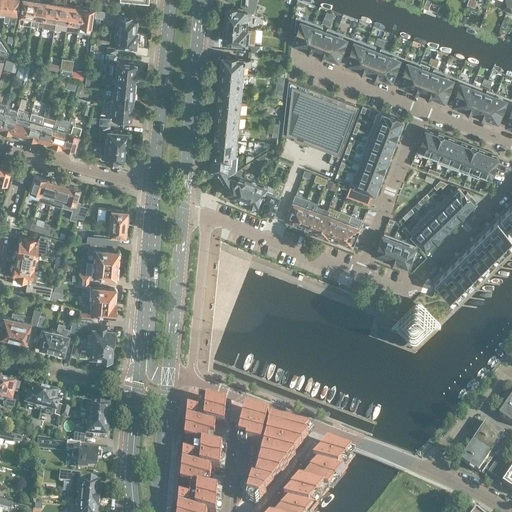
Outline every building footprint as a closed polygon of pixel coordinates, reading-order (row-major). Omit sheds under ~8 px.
[(4,12),(3,21),(8,21),(9,13),(16,14),(18,0),(6,0),(4,12)] [(21,0),(18,22),(30,24),(33,0),(21,0)] [(38,0),(33,0),(30,24),(42,26),(46,1),(44,1),(43,0),(40,0),(38,0)] [(42,26),(42,27),(53,29),(54,28),(55,21),(58,3),(52,2),(51,1),(48,0),(48,1),(46,1),(42,26)] [(227,9),(225,27),(248,28),(248,22),(246,22),(247,11),(253,12),(255,5),(256,0),(242,0),(242,4),(244,5),(244,8),(228,7),(228,9),(227,9)] [(503,0),(500,8),(506,10),(509,0),(503,0)] [(55,21),(54,28),(65,30),(69,5),(68,5),(67,3),(64,3),(62,4),(58,3),(55,21)] [(69,5),(65,30),(77,32),(78,24),(81,7),(76,6),(75,5),(71,4),(70,5),(69,5)] [(78,24),(77,32),(90,34),(91,26),(93,9),(92,9),(91,7),(88,7),(86,8),(81,7),(78,24)] [(94,16),(93,27),(99,28),(101,17),(117,20),(117,30),(136,31),(137,24),(135,24),(135,18),(130,17),(130,16),(118,15),(118,12),(102,10),(95,9),(94,16)] [(296,15),(294,30),(298,32),(296,35),(298,35),(295,42),(305,45),(314,22),(296,15)] [(314,22),(305,45),(307,46),(306,47),(309,48),(308,48),(312,50),(313,46),(316,47),(323,29),(322,28),(323,25),(314,22)] [(250,29),(248,28),(225,27),(224,41),(237,42),(239,44),(246,45),(246,43),(247,43),(248,36),(250,36),(250,29)] [(325,29),(318,47),(321,48),(319,52),(322,54),(323,53),(325,54),(325,53),(328,54),(336,31),(327,27),(326,30),(325,29)] [(110,29),(110,38),(116,39),(115,44),(121,44),(121,46),(128,46),(128,45),(137,46),(138,40),(136,40),(136,31),(117,30),(110,29)] [(336,31),(328,54),(337,58),(339,51),(340,52),(342,48),(346,50),(352,36),(336,31)] [(352,36),(346,50),(351,52),(350,55),(351,55),(348,62),(358,66),(367,42),(352,36)] [(367,42),(358,66),(360,66),(360,68),(362,68),(362,69),(365,70),(367,66),(369,67),(376,49),(375,49),(376,46),(367,42)] [(378,50),(371,68),(374,69),(372,73),(376,74),(378,75),(378,73),(381,74),(390,51),(380,47),(379,50),(378,50)] [(8,51),(0,48),(0,54),(7,57),(8,51)] [(13,49),(11,58),(19,60),(22,51),(13,49)] [(390,51),(381,74),(390,78),(393,71),(394,72),(395,69),(400,71),(405,57),(390,51)] [(105,52),(103,74),(134,77),(136,77),(137,68),(135,68),(135,63),(116,61),(115,60),(116,53),(105,52)] [(223,57),(221,71),(244,73),(245,65),(250,65),(251,59),(238,58),(238,57),(227,56),(227,57),(223,57)] [(405,57),(400,71),(404,72),(403,75),(404,76),(402,82),(411,86),(420,63),(405,57)] [(5,59),(3,68),(15,72),(16,71),(18,63),(5,59)] [(420,63),(411,86),(413,87),(413,88),(415,89),(418,90),(420,86),(423,87),(429,69),(420,66),(421,63),(420,63)] [(30,65),(30,68),(28,73),(36,75),(38,68),(30,65)] [(71,69),(60,67),(58,74),(70,77),(71,69)] [(431,70),(424,88),(427,89),(425,93),(429,94),(431,95),(432,94),(434,95),(443,71),(433,68),(432,71),(431,70)] [(46,81),(49,71),(42,69),(39,79),(46,81)] [(84,72),(72,70),(71,78),(82,80),(84,72)] [(244,73),(221,71),(220,84),(243,86),(244,73)] [(443,71),(434,95),(443,98),(446,92),(447,92),(448,89),(453,91),(458,77),(443,71)] [(103,74),(103,81),(111,82),(111,80),(115,80),(114,89),(133,91),(135,91),(135,83),(133,83),(134,77),(103,74)] [(68,78),(58,76),(56,83),(66,85),(68,80),(68,78)] [(455,92),(451,103),(460,107),(470,82),(458,77),(453,91),(455,92)] [(66,85),(65,87),(74,89),(76,82),(68,80),(66,85)] [(307,143),(340,156),(359,107),(288,80),(282,134),(294,138),(293,139),(296,140),(296,141),(306,145),(307,143)] [(472,82),(462,107),(475,112),(484,88),(482,88),(483,87),(472,82)] [(243,86),(220,84),(219,98),(242,100),(243,86)] [(484,88),(475,112),(487,117),(496,92),(487,88),(486,89),(484,88)] [(114,89),(113,103),(131,104),(132,98),(134,99),(135,91),(133,91),(114,89)] [(498,92),(488,117),(499,122),(503,110),(506,111),(511,97),(498,92)] [(16,115),(11,132),(18,133),(18,135),(21,136),(22,135),(24,135),(29,118),(30,113),(23,111),(26,99),(21,98),(18,110),(16,115)] [(242,100),(219,98),(218,111),(240,113),(242,100)] [(113,103),(111,117),(130,119),(131,113),(133,114),(133,105),(131,105),(131,104),(113,103)] [(5,107),(0,124),(0,128),(11,132),(16,115),(18,110),(10,108),(5,107)] [(29,118),(24,135),(36,139),(41,122),(43,115),(31,111),(30,113),(29,118)] [(240,113),(218,111),(216,124),(239,127),(240,113)] [(391,116),(378,111),(373,122),(398,131),(399,127),(401,128),(403,123),(401,122),(402,120),(394,117),(391,116)] [(41,122),(36,139),(43,141),(43,142),(46,143),(47,142),(49,142),(54,126),(56,118),(43,115),(41,122)] [(54,126),(49,142),(61,146),(66,129),(69,119),(56,116),(56,118),(54,126)] [(66,129),(61,146),(74,150),(75,144),(80,146),(82,138),(77,137),(79,133),(81,126),(73,123),(74,118),(70,117),(66,129)] [(398,131),(373,122),(370,132),(394,141),(395,137),(398,138),(400,133),(397,132),(398,131)] [(107,130),(106,145),(126,146),(126,139),(129,139),(129,132),(120,131),(120,130),(113,130),(113,131),(109,131),(110,125),(109,125),(109,124),(99,124),(98,130),(107,130)] [(239,127),(216,124),(215,138),(238,140),(239,131),(245,132),(245,127),(239,127)] [(437,134),(426,130),(424,137),(421,136),(419,140),(422,141),(417,152),(428,156),(437,134)] [(370,132),(366,142),(390,151),(390,150),(393,151),(395,146),(392,145),(394,141),(370,132)] [(438,134),(437,134),(428,156),(438,160),(437,162),(438,162),(447,138),(443,136),(444,134),(439,132),(438,134)] [(448,138),(447,138),(438,162),(448,166),(457,141),(453,140),(454,138),(449,136),(448,138)] [(80,146),(78,151),(85,153),(88,140),(82,138),(80,146)] [(238,140),(215,138),(214,152),(237,154),(238,140)] [(461,143),(457,141),(448,166),(458,170),(467,145),(466,145),(467,143),(462,141),(461,143)] [(366,142),(362,152),(386,161),(388,157),(390,158),(392,153),(390,152),(390,151),(366,142)] [(126,146),(106,145),(105,153),(101,153),(100,159),(117,160),(117,159),(123,160),(123,154),(125,154),(126,146)] [(471,147),(467,145),(458,170),(468,173),(477,149),(476,149),(477,147),(472,145),(471,147)] [(478,150),(477,149),(468,173),(478,177),(487,153),(483,152),(484,149),(479,147),(478,150)] [(214,152),(213,157),(212,172),(221,173),(223,177),(228,174),(228,173),(235,168),(237,154),(214,152)] [(363,153),(359,163),(382,171),(383,170),(385,171),(387,166),(385,165),(386,161),(362,152),(362,153),(363,153)] [(491,154),(487,153),(478,177),(479,178),(479,176),(489,180),(498,157),(496,157),(497,154),(492,152),(491,154)] [(228,174),(223,177),(226,181),(222,190),(230,193),(230,195),(230,197),(236,199),(237,196),(244,178),(240,176),(243,169),(247,171),(249,165),(251,161),(243,166),(229,175),(228,174)] [(0,164),(0,181),(6,183),(11,167),(5,166),(4,164),(2,163),(0,164)] [(382,171),(359,163),(356,172),(354,171),(354,172),(378,181),(380,178),(382,178),(384,173),(382,172),(382,171)] [(312,172),(305,169),(303,175),(309,178),(312,172)] [(354,172),(350,183),(374,192),(375,190),(377,191),(379,186),(377,185),(378,181),(354,172)] [(30,190),(28,195),(39,198),(41,193),(46,177),(34,174),(29,189),(30,190)] [(236,199),(247,203),(248,200),(256,180),(245,176),(244,178),(237,196),(236,199)] [(327,179),(318,176),(316,182),(324,185),(327,179)] [(38,199),(38,200),(50,204),(52,196),(57,181),(56,180),(55,179),(52,178),(51,179),(46,177),(41,193),(39,198),(38,199)] [(52,196),(50,204),(61,207),(62,207),(64,200),(68,184),(63,182),(62,180),(60,180),(58,181),(57,181),(52,196)] [(248,200),(247,203),(254,206),(256,205),(256,203),(260,205),(268,185),(256,180),(248,200)] [(260,205),(259,209),(261,212),(263,213),(267,212),(273,214),(280,195),(285,183),(285,182),(280,180),(277,188),(275,187),(274,187),(268,185),(260,205)] [(338,184),(328,180),(326,187),(335,191),(338,184)] [(64,200),(62,207),(72,210),(69,218),(75,220),(76,218),(80,206),(81,202),(76,201),(80,187),(68,184),(64,200)] [(350,185),(346,195),(357,199),(361,189),(350,185)] [(450,194),(466,210),(474,202),(469,197),(471,195),(467,192),(465,194),(458,186),(450,194)] [(361,189),(357,199),(368,203),(372,193),(361,189)] [(449,192),(441,200),(458,218),(461,215),(462,217),(466,213),(465,211),(466,210),(450,194),(449,192)] [(293,200),(286,218),(297,223),(307,198),(295,194),(293,200)] [(307,198),(297,223),(308,227),(315,209),(317,204),(317,203),(307,199),(307,198)] [(386,315),(381,329),(397,335),(409,347),(424,341),(438,326),(437,325),(511,252),(511,200),(497,215),(412,298),(419,305),(417,305),(416,303),(401,318),(400,320),(386,315)] [(434,208),(433,208),(450,225),(451,225),(452,227),(457,223),(455,221),(458,218),(441,200),(434,208)] [(308,227),(308,228),(319,233),(326,213),(328,209),(317,204),(315,209),(308,227)] [(80,206),(76,218),(83,218),(87,207),(80,206)] [(326,213),(319,233),(330,237),(330,235),(340,210),(329,206),(328,209),(326,213)] [(433,206),(424,214),(442,233),(445,230),(447,232),(451,228),(449,226),(450,225),(433,208),(434,208),(433,206)] [(105,208),(105,221),(126,223),(127,217),(128,215),(128,214),(127,212),(127,210),(105,208)] [(340,210),(330,235),(341,239),(351,214),(340,210)] [(351,214),(341,239),(353,244),(362,218),(351,214)] [(424,214),(416,223),(417,224),(417,223),(434,241),(435,240),(437,242),(441,238),(439,236),(442,233),(424,214)] [(32,219),(24,217),(22,226),(30,228),(32,219)] [(105,221),(104,234),(108,234),(108,235),(125,236),(125,234),(126,233),(126,231),(126,229),(126,223),(105,221)] [(50,224),(44,222),(42,232),(53,235),(55,227),(49,226),(50,224)] [(43,225),(36,223),(34,229),(41,232),(43,225)] [(417,224),(409,231),(426,249),(428,247),(429,249),(433,245),(432,243),(434,241),(417,223),(417,224)] [(384,232),(376,253),(378,254),(377,256),(382,258),(383,256),(387,257),(395,236),(384,232)] [(81,235),(81,241),(90,242),(89,248),(94,249),(93,262),(117,264),(117,257),(119,256),(120,255),(120,253),(119,251),(118,250),(105,249),(105,243),(95,243),(96,236),(81,235)] [(16,244),(16,246),(17,247),(17,250),(36,253),(43,255),(48,247),(46,237),(39,236),(37,240),(35,239),(35,238),(24,236),(23,237),(19,236),(18,242),(16,244)] [(395,236),(387,257),(391,258),(390,261),(395,263),(396,261),(397,261),(405,240),(395,236)] [(405,240),(397,261),(408,265),(410,258),(413,259),(415,254),(412,253),(416,244),(405,240)] [(14,254),(13,257),(15,259),(14,263),(33,266),(39,268),(40,263),(34,261),(36,253),(17,250),(16,253),(14,254)] [(86,261),(85,273),(89,274),(92,274),(92,275),(115,277),(117,277),(118,275),(119,273),(118,272),(116,271),(117,264),(93,262),(86,261)] [(12,266),(12,268),(13,270),(12,276),(15,277),(15,278),(27,280),(27,279),(31,279),(29,293),(49,298),(52,286),(34,283),(35,276),(32,275),(33,266),(14,263),(14,264),(12,266)] [(90,291),(90,299),(91,299),(93,299),(113,301),(114,294),(116,293),(117,292),(117,290),(116,289),(114,288),(91,286),(90,291)] [(7,288),(6,295),(17,297),(18,291),(7,288)] [(81,311),(80,317),(91,318),(92,313),(114,315),(115,314),(117,313),(117,311),(116,309),(114,309),(115,301),(113,301),(93,299),(91,299),(90,307),(90,312),(81,311)] [(31,320),(31,323),(37,325),(39,314),(40,310),(34,308),(31,320)] [(12,311),(10,317),(4,316),(0,332),(0,336),(12,339),(18,313),(12,311)] [(18,315),(12,339),(24,342),(25,342),(27,340),(28,337),(26,335),(27,331),(29,329),(30,326),(29,324),(29,322),(23,320),(24,314),(18,313),(18,315)] [(39,314),(37,325),(43,326),(45,315),(39,314)] [(79,320),(78,325),(90,326),(91,318),(80,317),(79,320)] [(56,329),(51,349),(56,350),(57,352),(60,353),(62,352),(63,352),(65,343),(67,344),(70,335),(68,334),(68,333),(75,335),(78,325),(79,320),(72,319),(70,328),(64,326),(64,324),(58,322),(56,329)] [(87,341),(112,343),(113,344),(113,342),(114,341),(115,338),(113,336),(114,329),(109,329),(110,326),(97,325),(97,328),(93,327),(92,334),(87,333),(87,341)] [(41,337),(39,346),(40,348),(44,349),(46,347),(51,349),(56,329),(48,327),(48,329),(41,328),(39,337),(41,337)] [(110,359),(112,343),(87,341),(74,340),(71,353),(77,354),(79,346),(86,346),(91,346),(90,356),(100,357),(100,358),(110,359)] [(5,380),(0,399),(0,401),(3,402),(2,407),(12,409),(14,403),(12,402),(14,392),(17,393),(19,384),(11,382),(11,381),(5,380)] [(27,396),(25,405),(35,407),(34,409),(40,410),(45,391),(40,390),(40,388),(36,387),(34,388),(33,388),(30,397),(27,396)] [(45,391),(40,410),(45,412),(45,413),(52,415),(53,412),(55,412),(58,404),(54,403),(57,394),(56,394),(56,392),(52,391),(50,392),(45,391)] [(189,406),(178,511),(314,511),(319,507),(315,506),(337,479),(340,480),(348,470),(345,469),(355,457),(350,455),(352,452),(329,443),(327,446),(324,445),(316,442),(312,440),(309,439),(306,437),(310,432),(272,422),(270,428),(267,427),(270,417),(247,411),(244,421),(226,416),(227,405),(200,398),(199,409),(189,406)] [(511,398),(499,417),(511,425),(511,398)] [(82,402),(81,411),(88,412),(87,421),(107,423),(107,422),(109,420),(110,416),(108,414),(108,408),(102,407),(102,406),(95,405),(94,406),(89,406),(89,403),(84,402),(82,402)] [(63,404),(59,418),(67,419),(70,406),(63,404)] [(87,421),(86,436),(92,436),(92,438),(99,439),(100,437),(105,438),(106,431),(108,430),(109,425),(107,424),(107,423),(87,421)] [(486,423),(474,442),(492,455),(496,458),(509,438),(486,423)] [(0,446),(1,442),(5,443),(4,443),(5,444),(11,444),(15,444),(18,444),(21,444),(22,438),(0,432),(0,446)] [(73,443),(80,444),(83,444),(84,435),(74,435),(73,443)] [(54,440),(37,438),(36,449),(66,452),(66,451),(73,452),(72,459),(78,460),(77,468),(87,469),(87,467),(96,468),(97,460),(101,460),(102,453),(80,450),(80,444),(73,443),(66,443),(53,442),(54,440)] [(492,455),(474,442),(460,462),(479,474),(483,468),(497,478),(506,466),(497,460),(490,470),(484,466),(492,455)] [(59,472),(58,482),(72,483),(71,494),(98,497),(99,484),(95,483),(95,482),(83,481),(83,482),(80,482),(80,474),(59,472)] [(511,472),(503,486),(511,491),(511,472)] [(99,497),(98,497),(71,494),(70,499),(77,499),(76,507),(72,507),(72,508),(96,510),(97,510),(99,497)] [(0,500),(0,506),(9,509),(11,510),(11,509),(12,504),(0,500)]
